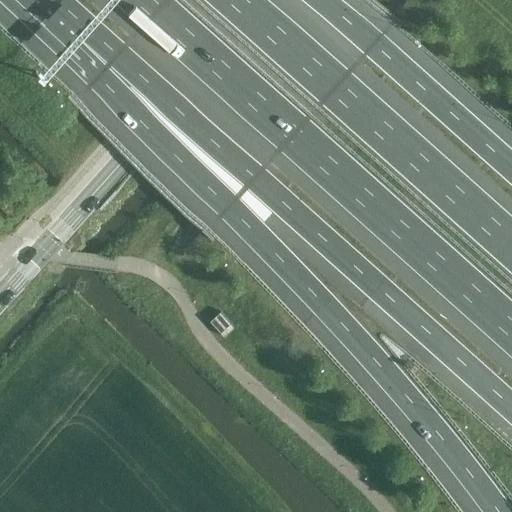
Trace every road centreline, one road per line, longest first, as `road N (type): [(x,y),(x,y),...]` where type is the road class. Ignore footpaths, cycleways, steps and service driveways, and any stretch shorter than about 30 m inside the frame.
road 1 (motorway): [(82,42),(129,109),(402,390),(493,511)]
road 2 (motorway): [(82,42),(250,175),(511,410)]
road 3 (motorway): [(146,0),(511,329)]
road 4 (secondary): [(0,297),(267,0)]
road 5 (motorway): [(511,246),(235,0)]
road 6 (motorway): [(511,166),(323,0)]
